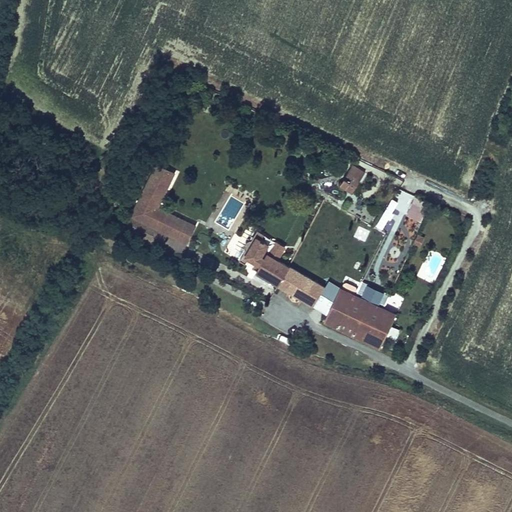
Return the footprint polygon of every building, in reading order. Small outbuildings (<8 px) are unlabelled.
[(355,163),(343,156),(331,178),(343,185),(355,163)] [(165,166),(146,157),(142,165),(161,174),(165,166)] [(161,174),(142,165),(133,182),(152,191),(161,174)] [(152,191),(133,182),(129,190),(148,199),(152,191)] [(148,199),(129,190),(120,209),(168,233),(177,214),(148,199)] [(418,201),(403,195),(397,208),(412,214),(418,201)] [(186,218),(177,214),(168,233),(176,237),(186,218)] [(253,249),(261,236),(248,228),(235,249),(253,259),(258,251),(253,249)] [(277,240),(268,234),(261,246),(269,251),(277,240)] [(253,259),(249,267),(301,299),(314,279),(269,251),(261,246),(258,251),(253,259)] [(335,276),(332,282),(345,288),(348,282),(347,279),(337,275),(335,276)] [(331,281),(315,314),(370,341),(387,308),(345,288),(332,282),(331,281)] [(393,326),(390,337),(397,340),(401,329),(393,326)]
